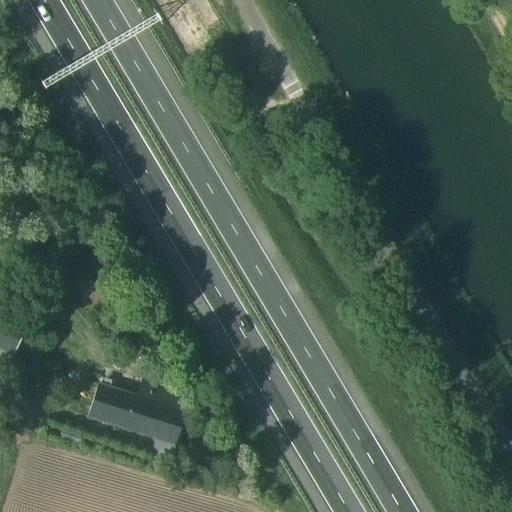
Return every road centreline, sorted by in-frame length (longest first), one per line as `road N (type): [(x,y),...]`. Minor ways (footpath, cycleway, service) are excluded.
road 1 (motorway): [(42,0),(349,511)]
road 2 (motorway): [(390,511),(89,0)]
road 3 (unclassified): [(511,460),(237,0)]
